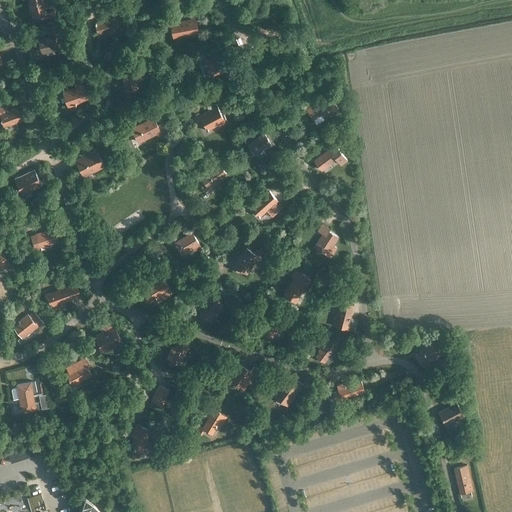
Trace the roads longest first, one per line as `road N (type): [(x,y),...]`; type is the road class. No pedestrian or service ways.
road 1 (residential): [(370,361),(349,230),(276,124),(222,0)]
road 2 (residential): [(370,361),(309,372),(136,314)]
road 3 (residential): [(458,511),(417,373),(400,361),(370,361)]
road 4 (residential): [(48,146),(108,89),(90,49),(93,0)]
road 5 (residential): [(95,279),(48,151)]
road 6 (residential): [(48,146),(3,22)]
